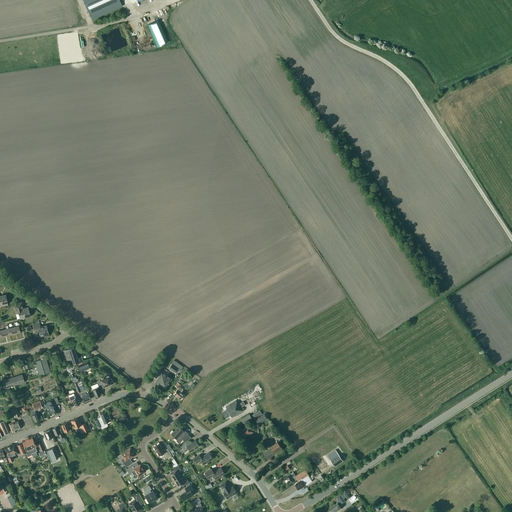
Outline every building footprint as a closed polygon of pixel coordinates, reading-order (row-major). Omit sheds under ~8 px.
[(82,0),(91,19),(122,6),(119,0),(82,0)] [(154,47),(167,42),(158,18),(147,22),(154,40),(151,41),(154,47)] [(15,307),(14,307),(15,313),(18,313),(20,319),(30,316),(28,307),(23,308),(22,302),(14,303),(15,307)] [(48,334),(46,326),(46,325),(40,326),(39,323),(33,324),(35,331),(38,330),(40,336),(44,335),(44,337),(48,336),(48,334)] [(18,326),(8,328),(10,335),(20,332),(18,326)] [(0,337),(10,335),(8,328),(0,330),(0,337)] [(67,360),(71,359),(73,363),(74,363),(82,360),(81,356),(77,357),(74,347),(64,350),(67,360)] [(39,375),(50,372),(46,358),(34,361),(39,375)] [(174,360),(172,363),(168,368),(174,372),(175,371),(176,372),(179,369),(180,370),(183,366),(174,360)] [(87,361),(77,365),(80,371),(89,367),(87,361)] [(165,388),(171,378),(161,372),(155,382),(160,385),(165,388)] [(12,377),(14,385),(24,382),(22,374),(12,377)] [(112,383),(112,382),(109,375),(101,379),(100,376),(96,378),(99,384),(102,383),(103,386),(109,384),(110,384),(112,384),(112,383)] [(5,388),(14,385),(12,377),(2,380),(5,388)] [(179,379),(177,381),(174,385),(178,388),(177,389),(173,393),(180,399),(184,394),(181,391),(183,389),(179,386),(183,381),(179,379)] [(77,392),(80,391),(84,389),(82,383),(78,385),(77,382),(73,383),(77,392)] [(92,389),(95,397),(101,394),(98,387),(99,387),(97,383),(91,386),(92,389)] [(81,393),(82,397),(84,401),(91,398),(88,393),(86,394),(85,390),(84,391),(81,393)] [(76,391),(72,392),(65,395),(68,402),(73,400),(75,405),(80,403),(76,391)] [(57,412),(52,399),(44,403),(49,415),(57,412)] [(240,404),(240,403),(238,404),(236,399),(225,405),(222,407),(224,411),(222,412),(226,418),(231,415),(232,417),(244,410),(242,407),(246,405),(244,401),(240,404)] [(42,407),(40,401),(32,404),(35,410),(42,407)] [(34,409),(30,411),(34,422),(40,420),(37,413),(35,413),(34,409)] [(262,414),(260,410),(251,415),(254,420),(262,414)] [(111,420),(107,411),(100,414),(101,416),(97,418),(101,428),(107,426),(107,425),(106,422),(111,420)] [(27,413),(18,417),(23,427),(32,423),(27,413)] [(244,424),(252,419),(249,414),(241,419),(244,424)] [(259,424),(267,419),(264,414),(256,419),(259,424)] [(85,422),(81,424),(78,417),(71,420),(72,425),(74,428),(79,426),(81,431),(81,432),(83,431),(83,432),(88,430),(85,422)] [(0,425),(1,428),(0,428),(0,437),(2,437),(0,432),(2,431),(4,434),(10,431),(5,419),(0,421),(0,425)] [(16,429),(21,427),(18,420),(15,421),(15,420),(9,423),(12,432),(13,431),(13,432),(15,431),(15,430),(16,430),(16,429)] [(70,434),(72,433),(71,430),(70,429),(66,422),(61,425),(64,432),(66,430),(68,435),(69,435),(69,436),(71,435),(70,434)] [(65,439),(63,437),(60,428),(58,429),(57,426),(52,428),(55,435),(58,434),(61,441),(65,439)] [(183,439),(185,441),(191,437),(187,434),(188,433),(187,433),(185,430),(184,431),(178,426),(173,431),(170,433),(177,439),(176,440),(179,442),(179,443),(183,439)] [(247,435),(253,432),(249,426),(241,431),(243,435),(247,434),(247,435)] [(54,435),(52,436),(50,429),(43,432),(46,439),(48,438),(49,440),(51,439),(52,442),(56,440),(54,435)] [(25,447),(23,448),(25,453),(27,456),(32,455),(32,456),(33,456),(37,455),(36,451),(37,451),(35,446),(36,446),(35,444),(37,443),(37,441),(38,441),(36,435),(22,440),(25,447)] [(280,445),(284,443),(281,439),(270,446),(271,448),(263,453),(267,459),(282,448),(280,445)] [(188,449),(190,452),(199,446),(195,440),(190,443),(188,440),(181,445),(185,451),(188,449)] [(21,455),(25,453),(23,448),(21,443),(17,445),(21,455)] [(164,450),(159,443),(153,446),(159,455),(162,453),(166,458),(171,454),(167,448),(164,450)] [(12,455),(17,453),(14,444),(4,448),(9,461),(13,459),(12,455)] [(127,450),(120,454),(117,456),(120,460),(121,459),(126,467),(132,462),(130,458),(134,455),(131,451),(132,451),(130,447),(126,450),(127,450)] [(209,453),(209,452),(201,457),(199,454),(193,458),(196,463),(201,460),(203,464),(213,459),(211,456),(212,455),(212,454),(212,453),(211,453),(210,453),(209,453)] [(339,454),(331,460),(335,467),(344,461),(339,454)] [(138,465),(137,462),(126,469),(128,472),(130,473),(132,472),(134,475),(135,475),(136,474),(137,476),(145,471),(140,464),(138,465)] [(169,474),(173,480),(181,475),(179,471),(181,470),(178,465),(173,468),(174,471),(169,474)] [(213,475),(215,479),(224,473),(220,467),(213,472),(211,469),(204,473),(208,479),(213,475)] [(295,472),(294,471),(286,477),(291,483),(298,479),(299,480),(309,473),(306,468),(296,475),(294,473),(295,472)] [(181,475),(173,480),(177,487),(182,483),(184,486),(189,482),(187,480),(185,481),(181,475)] [(305,485),(311,481),(307,475),(301,479),(301,480),(296,484),(299,489),(305,485),(304,485),(305,484),(305,485)] [(223,492),(227,498),(236,492),(232,486),(229,488),(228,486),(225,481),(220,485),(222,489),(224,491),(223,492)] [(145,495),(149,503),(157,498),(156,495),(156,494),(154,493),(153,490),(149,492),(148,491),(151,489),(149,485),(143,489),(145,492),(146,492),(147,494),(145,495)] [(190,485),(185,488),(186,491),(181,494),(184,500),(193,495),(191,492),(193,490),(190,485)] [(143,503),(141,499),(138,494),(133,497),(135,499),(128,504),(133,511),(135,511),(141,508),(139,505),(143,503)] [(11,495),(8,497),(12,506),(16,504),(11,495)] [(342,503),(345,500),(341,495),(337,497),(339,500),(337,501),(338,503),(330,508),(332,511),(335,511),(341,508),(340,505),(342,504),(342,503)] [(201,501),(199,498),(191,504),(192,507),(192,511),(191,511),(203,511),(203,506),(201,506),(201,505),(201,504),(200,504),(200,503),(200,502),(199,502),(201,501)] [(127,508),(123,502),(118,505),(120,508),(116,511),(125,511),(124,510),(127,508)]
